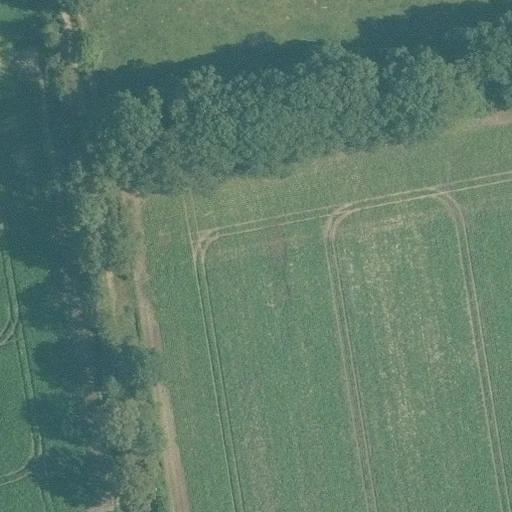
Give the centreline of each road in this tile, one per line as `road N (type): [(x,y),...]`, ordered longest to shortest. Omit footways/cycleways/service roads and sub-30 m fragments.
road 1 (track): [(83,157),(511,75)]
road 2 (track): [(83,157),(141,511)]
road 3 (track): [(58,0),(83,157)]
